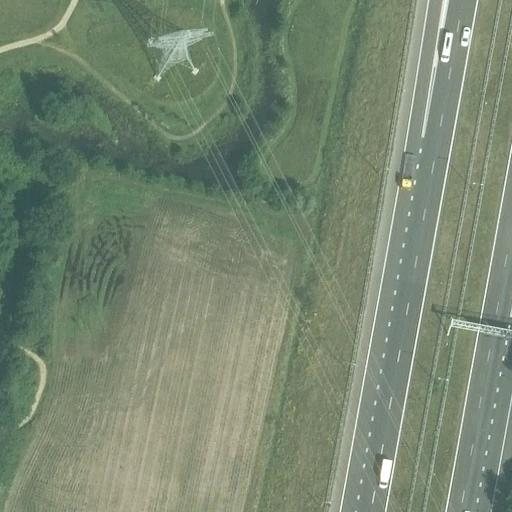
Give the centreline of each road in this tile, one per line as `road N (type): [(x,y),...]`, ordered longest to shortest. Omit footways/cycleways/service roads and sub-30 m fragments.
road 1 (motorway): [(432,160),(369,511)]
road 2 (motorway): [(461,511),(491,344)]
road 3 (motorway): [(461,0),(432,160)]
road 4 (motorway): [(445,0),(432,160)]
